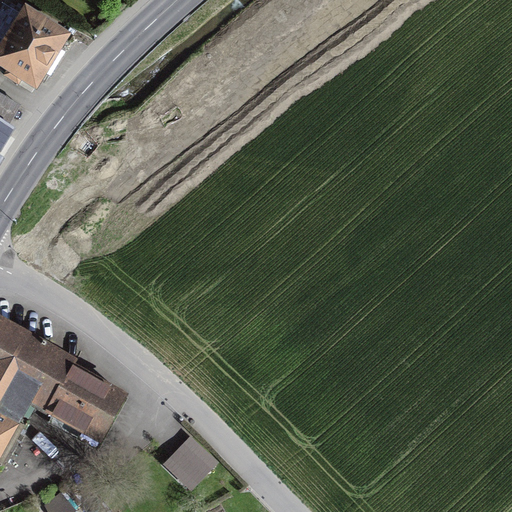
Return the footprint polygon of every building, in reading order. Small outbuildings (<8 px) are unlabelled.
[(50,76),(64,54),(57,50),(65,37),(26,13),(0,55),(0,63),(35,85),(43,72),(50,76)] [(13,102),(0,94),(0,138),(5,131),(0,128),(0,120),(1,121),(13,102)] [(72,368),(74,366),(0,324),(0,378),(28,395),(33,386),(55,399),(72,368)] [(48,411),(74,426),(70,433),(97,448),(125,398),(72,368),(55,399),(48,411)] [(0,378),(0,443),(28,395),(0,378)] [(167,465),(189,486),(207,467),(209,469),(215,462),(192,440),(167,465)] [(46,506),(50,511),(72,511),(74,511),(60,494),(46,506)]
